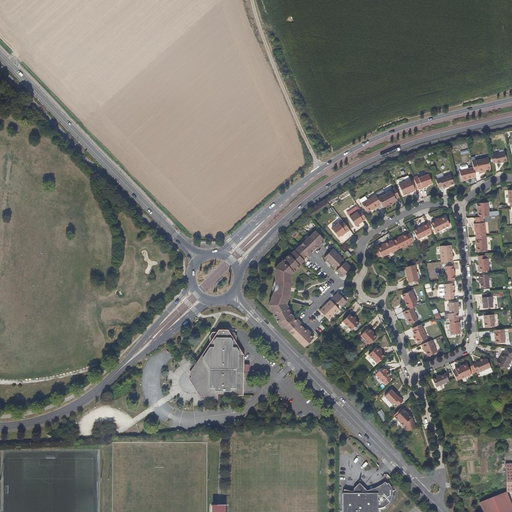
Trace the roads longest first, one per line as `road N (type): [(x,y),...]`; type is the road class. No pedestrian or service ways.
road 1 (secondary): [(511,99),(357,146),(217,253)]
road 2 (secondary): [(238,274),(282,222),(349,171),(406,145),(511,118)]
road 3 (secondary): [(0,55),(197,260)]
road 4 (unclassified): [(230,295),(418,487)]
road 5 (residential): [(410,375),(471,344),(457,202)]
road 6 (track): [(250,0),(317,170)]
road 7 (residential): [(357,282),(371,233),(407,213),(457,202)]
road 8 (unclassified): [(0,426),(64,411),(124,365)]
